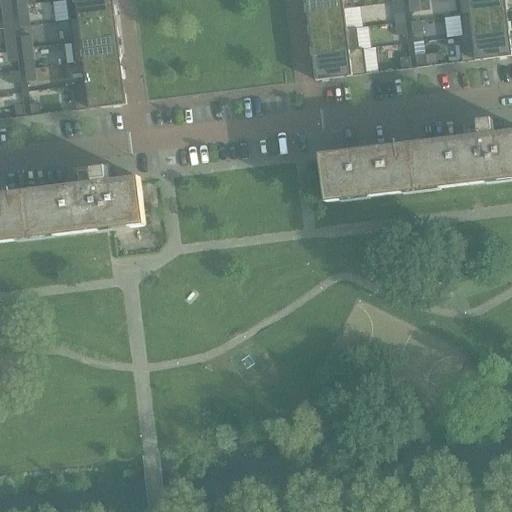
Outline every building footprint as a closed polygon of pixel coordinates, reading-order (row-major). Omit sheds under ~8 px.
[(12,8),(11,0),(1,0),(3,9),(12,8)] [(70,22),(116,16),(114,0),(75,0),(67,1),(70,22)] [(355,8),(353,0),(306,0),(308,14),(355,8)] [(411,14),(421,12),(419,0),(409,2),(411,14)] [(461,16),(507,10),(505,0),(468,0),(470,15),(461,16)] [(395,16),(405,14),(403,2),(394,4),(395,16)] [(30,18),(28,6),(18,7),(20,19),(30,18)] [(14,20),(12,8),(3,9),(4,21),(14,20)] [(355,9),(355,8),(308,14),(311,35),(357,29),(348,30),(345,11),(355,9)] [(464,37),(510,31),(507,10),(461,16),(464,37)] [(72,43),(119,37),(116,16),(70,22),(72,43)] [(414,35),(424,34),(422,22),(412,23),(414,35)] [(398,37),(408,36),(406,24),(396,25),(398,37)] [(313,56),(360,50),(357,29),(311,35),(313,56)] [(459,38),(462,64),(511,57),(511,48),(510,31),(464,37),(459,38)] [(24,50),(34,49),(32,37),(22,38),(24,50)] [(75,64),(121,59),(119,37),(72,43),(75,64)] [(8,52),(18,51),(16,39),(6,40),(8,52)] [(35,61),(34,49),(24,50),(25,62),(35,61)] [(364,50),(360,50),(313,56),(317,82),(367,75),(364,50)] [(19,62),(18,51),(8,52),(9,64),(19,62)] [(418,69),(427,68),(426,56),(416,57),(418,69)] [(401,59),(402,71),(412,70),(410,58),(401,59)] [(87,84),(124,80),(121,59),(75,64),(75,66),(85,65),(87,84)] [(36,70),(26,71),(28,83),(38,82),(36,70)] [(20,72),(11,73),(12,85),(22,84),(20,72)] [(73,86),(77,112),(127,106),(124,80),(87,84),(73,86)] [(32,118),(42,116),(40,104),(31,105),(32,118)] [(15,107),(17,119),(26,118),(25,106),(15,107)] [(323,160),(323,154),(321,155),(322,158),(327,203),(328,202),(511,180),(511,137),(496,139),(493,120),(462,124),(465,143),(323,160)] [(113,230),(114,230),(115,230),(115,229),(146,225),(141,185),(110,188),(107,168),(77,172),(79,191),(0,201),(0,243),(107,230),(113,230)]
